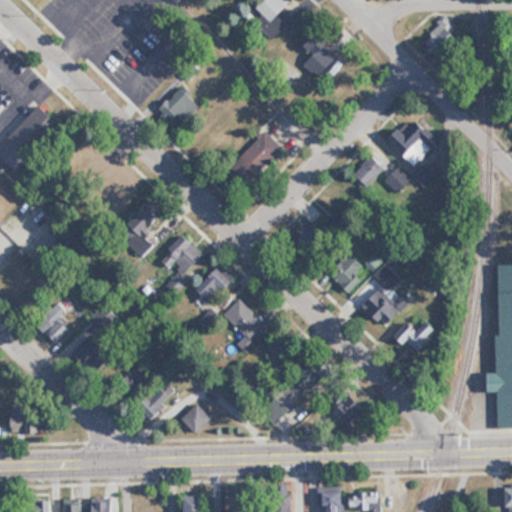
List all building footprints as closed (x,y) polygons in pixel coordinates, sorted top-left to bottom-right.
[(260,0),(255,6),(271,23),(293,1),(291,0),(260,0)] [(422,41),(442,60),(461,40),(451,30),(455,26),(445,17),(422,41)] [(313,54),(304,63),(320,79),(341,58),(312,29),(300,41),(313,54)] [(159,108),(176,128),(201,105),(183,86),(159,108)] [(42,104),(0,146),(0,157),(17,174),(64,126),(42,104)] [(441,141),(419,119),(405,132),(399,126),(388,138),(415,166),(441,141)] [(231,163),(248,181),(283,147),(265,129),(231,163)] [(369,185),(387,166),(374,153),(356,172),(369,185)] [(386,180),(407,198),(420,185),(424,188),(434,177),(421,165),(410,177),(398,166),(386,180)] [(99,185),(119,205),(136,188),(116,168),(99,185)] [(143,256),(155,245),(146,235),(169,213),(154,197),(119,231),(143,256)] [(347,223),(337,212),(329,219),(339,230),(347,223)] [(319,252),(328,232),(304,222),(295,241),(319,252)] [(181,271),(167,284),(175,293),(189,280),(183,275),(205,255),(186,234),(161,257),(170,268),(174,264),(181,271)] [(365,265),(353,252),(331,272),(349,291),(363,278),(357,272),(365,265)] [(236,278),(222,263),(195,290),(209,305),(236,278)] [(511,425),(511,263),(499,264),(500,372),(491,372),(491,391),(499,391),(500,426),(511,425)] [(403,310),(381,287),(363,305),(386,327),(403,310)] [(225,315),(246,334),(238,343),(248,352),(270,327),(239,299),(225,315)] [(61,318),(69,310),(58,300),(36,322),(57,343),(71,328),(61,318)] [(427,320),(417,329),(410,321),(394,335),(412,356),(439,333),(427,320)] [(295,349),(281,333),(264,348),(279,364),(295,349)] [(71,354),(90,379),(113,362),(94,337),(71,354)] [(277,423),(325,372),(313,360),(264,411),(277,423)] [(178,394),(166,383),(143,406),(155,417),(178,394)] [(351,424),(369,409),(355,392),(337,407),(351,424)] [(11,432),(39,432),(39,402),(11,402),(11,432)] [(213,417),(198,403),(182,419),(196,434),(213,417)] [(249,511),(250,489),(228,489),(227,511),(249,511)] [(344,511),(345,491),(327,491),(327,511),(344,511)] [(355,493),(355,505),(367,505),(367,501),(379,501),(379,493),(355,493)] [(209,511),(209,494),(187,494),(187,511),(209,511)] [(50,511),(53,498),(38,495),(35,511),(50,511)] [(135,496),(134,511),(160,511),(161,496),(135,496)] [(86,511),(87,501),(63,501),(63,511),(86,511)] [(94,501),(94,511),(116,511),(116,501),(94,501)]
